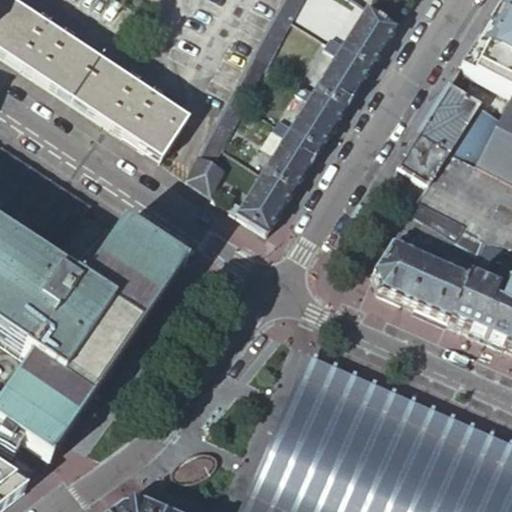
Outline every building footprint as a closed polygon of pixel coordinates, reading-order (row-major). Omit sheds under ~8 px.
[(511,103),(511,0),(501,0),(491,17),(455,75),(509,102),(511,103)] [(0,2),(0,61),(15,72),(69,108),(96,67),(68,48),(70,44),(39,23),(36,26),(0,2)] [(234,205),(229,214),(227,217),(264,241),(285,207),(305,175),(325,144),(347,108),(375,64),(394,33),(362,12),(339,51),(326,43),(320,53),(332,60),(310,97),(298,89),(292,98),(304,105),(288,132),(276,124),(269,135),(281,143),(240,208),(234,205)] [(96,67),(69,108),(94,124),(158,167),(186,126),(157,107),(160,104),(128,82),(125,86),(96,67)] [(445,91),(413,142),(444,158),(472,173),(498,124),(497,124),(475,110),(476,109),(445,91)] [(498,124),(472,173),(511,193),(511,103),(509,102),(497,124),(498,124)] [(391,177),(422,193),(423,193),(444,158),(413,142),(391,177)] [(206,145),(185,186),(207,200),(219,174),(217,171),(207,166),(215,151),(206,145)] [(0,163),(0,245),(38,271),(81,208),(4,157),(0,163)] [(422,193),(414,207),(462,231),(451,248),(474,262),(482,246),(511,261),(511,193),(472,173),(444,158),(423,193),(422,193)] [(462,231),(414,207),(368,280),(375,297),(402,309),(444,328),(464,285),(436,273),(448,246),(451,248),(462,231)] [(77,297),(38,271),(0,245),(0,346),(30,366),(5,402),(0,409),(0,434),(45,465),(46,464),(49,459),(116,360),(169,284),(174,277),(177,273),(119,234),(77,297)] [(464,285),(444,328),(471,340),(499,351),(501,353),(511,329),(511,272),(495,311),(487,308),(492,298),(464,285)] [(511,329),(501,353),(511,358),(511,329)] [(253,481),(239,511),(511,511),(511,510),(511,450),(307,360),(287,406),(281,418),(262,461),(253,481)] [(0,451),(5,455),(10,446),(0,439),(0,451)] [(196,458),(176,467),(169,473),(169,482),(173,487),(184,489),(197,487),(211,479),(218,467),(213,460),(196,458)] [(0,510),(21,494),(0,480),(0,510)]
